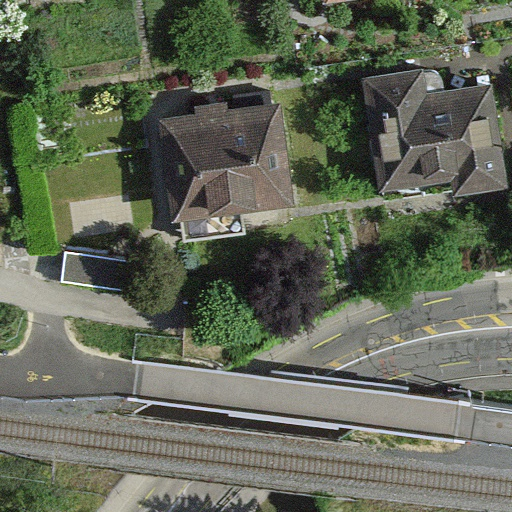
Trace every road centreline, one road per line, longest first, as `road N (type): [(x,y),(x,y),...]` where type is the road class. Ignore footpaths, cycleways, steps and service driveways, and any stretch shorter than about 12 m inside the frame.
road 1 (tertiary): [(511,321),(409,336),(354,357),(302,388),(172,511)]
road 2 (residential): [(0,291),(174,317)]
